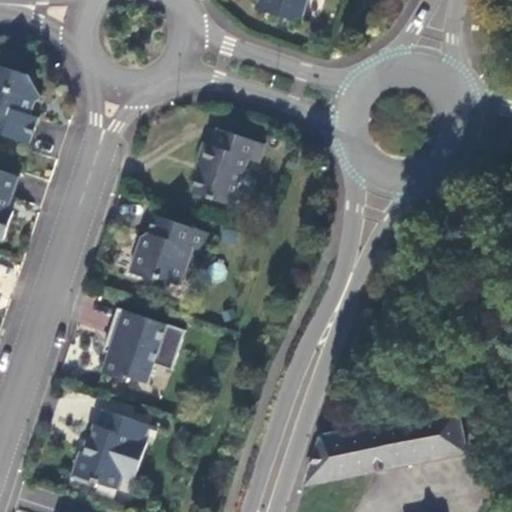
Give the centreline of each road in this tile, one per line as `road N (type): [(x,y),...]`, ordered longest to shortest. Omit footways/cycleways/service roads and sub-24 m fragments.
road 1 (residential): [(0,441),(113,100)]
road 2 (tertiary): [(385,178),(269,511)]
road 3 (unclassified): [(185,78),(345,121)]
road 4 (unclassified): [(355,82),(198,35)]
